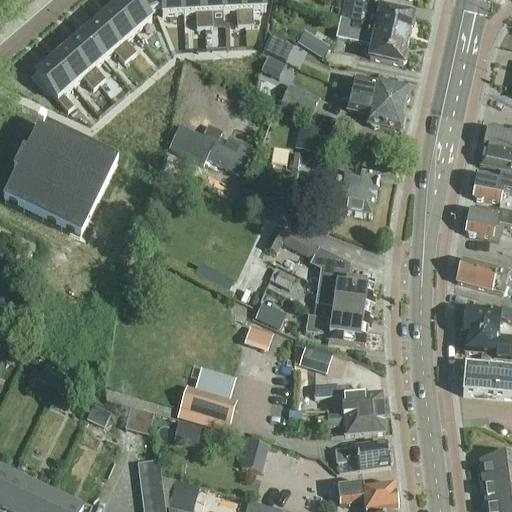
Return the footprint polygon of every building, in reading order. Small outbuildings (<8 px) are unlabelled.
[(147,20),(154,17),(147,0),(136,0),(132,2),(129,0),(127,0),(113,13),(135,39),(151,25),(147,20)] [(162,21),(183,19),(182,0),(147,0),(154,17),(161,14),(162,21)] [(196,35),(204,34),(202,0),(182,0),(183,19),(195,19),(196,35)] [(211,18),(224,17),(222,0),(202,0),(204,34),(212,34),(211,18)] [(237,33),(245,32),(243,0),(222,0),(224,17),(236,17),(237,33)] [(264,0),(243,0),(245,32),(253,32),(252,16),(265,15),(264,0)] [(355,14),(352,26),(350,33),(407,45),(410,35),(412,33),(414,26),(412,23),(413,21),(379,14),(382,2),(371,0),(356,0),(354,14),(355,14)] [(126,47),(135,39),(113,13),(97,26),(130,65),(136,59),(126,47)] [(350,33),(352,26),(339,23),(335,42),(371,50),(368,63),(402,70),(403,67),(405,66),(407,59),(405,56),(407,45),(350,33)] [(124,70),(130,65),(97,26),(82,39),(104,66),(114,58),(124,70)] [(297,47),(322,62),(329,50),(305,35),(297,47)] [(95,74),(104,66),(82,39),(66,52),(99,91),(105,86),(95,74)] [(263,57),(286,66),(291,54),(269,45),(263,57)] [(93,96),(99,91),(66,52),(51,66),(73,92),(83,84),(93,96)] [(63,100),(73,92),(51,66),(35,79),(67,118),(73,112),(63,100)] [(353,83),(349,104),(404,115),(406,105),(409,102),(408,98),(409,94),(375,86),(375,88),(353,83)] [(280,109),(310,123),(319,103),(290,89),(280,109)] [(404,115),(349,104),(346,114),(368,119),(366,129),(370,130),(373,132),(378,131),(399,136),(400,132),(402,132),(404,124),(402,123),(404,115)] [(17,177),(3,205),(80,243),(117,167),(45,132),(45,131),(40,128),(37,134),(38,134),(26,158),(23,156),(13,175),(17,177)] [(296,153),(315,157),(320,133),(301,129),(296,153)] [(180,130),(169,153),(171,154),(189,163),(203,169),(205,164),(238,179),(250,153),(228,143),(226,146),(219,143),(222,137),(208,130),(203,141),(180,130)] [(485,154),(511,159),(511,132),(503,130),(502,135),(487,132),(483,153),(485,154)] [(171,154),(167,162),(185,171),(189,163),(171,154)] [(511,159),(485,154),(484,156),(482,158),(481,163),(482,166),(481,170),(511,176),(511,159)] [(332,211),(331,214),(371,222),(375,204),(376,204),(379,186),(338,178),(337,186),(329,185),(330,181),(311,177),(308,190),(307,190),(304,206),(332,211)] [(478,178),(473,202),(474,202),(476,205),(481,206),(483,204),(500,207),(502,197),(511,198),(511,180),(496,177),(495,182),(478,178)] [(465,237),(467,237),(468,240),(473,241),(475,239),(498,244),(501,233),(498,232),(499,228),(511,231),(511,217),(488,213),(487,217),(470,213),(465,237)] [(265,253),(276,258),(281,247),(313,264),(318,253),(276,231),(265,253)] [(11,257),(7,266),(19,272),(23,263),(11,257)] [(490,295),(503,299),(509,277),(496,273),(463,264),(456,287),(490,296),(490,295)] [(7,266),(2,274),(15,280),(19,272),(7,266)] [(91,289),(104,294),(112,272),(99,267),(91,289)] [(229,291),(233,281),(198,268),(194,278),(229,291)] [(269,285),(288,295),(295,282),(275,273),(269,285)] [(2,274),(0,279),(0,283),(11,289),(15,280),(2,274)] [(318,288),(316,298),(336,301),(336,303),(371,308),(372,304),(371,303),(373,287),(337,282),(336,290),(318,288)] [(11,289),(0,283),(0,293),(7,297),(11,289)] [(261,310),(270,315),(279,298),(270,293),(261,310)] [(333,311),(331,324),(331,325),(368,330),(369,324),(368,324),(370,309),(371,309),(371,308),(336,303),(336,301),(316,298),(315,309),(333,311)] [(464,357),(487,359),(486,364),(511,365),(511,343),(497,342),(498,323),(511,327),(511,315),(499,311),(499,317),(464,314),(463,326),(460,327),(459,334),(462,336),(462,340),(465,340),(464,357)] [(252,326),(262,331),(268,317),(257,313),(252,326)] [(331,325),(331,324),(308,321),(305,336),(324,339),(323,342),(325,344),(328,345),(364,351),(367,335),(368,335),(368,330),(331,325)] [(265,354),(272,336),(249,327),(242,345),(265,354)] [(301,366),(327,374),(331,362),(304,354),(301,366)] [(39,383),(48,387),(54,374),(45,370),(39,383)] [(511,375),(465,372),(464,386),(511,389),(511,375)] [(48,387),(56,391),(62,379),(54,374),(48,387)] [(194,395),(229,405),(235,384),(201,374),(194,395)] [(56,391),(65,395),(71,383),(62,379),(56,391)] [(71,383),(65,395),(73,399),(79,387),(71,383)] [(511,389),(464,386),(463,399),(511,403),(511,389)] [(341,402),(342,418),(383,416),(382,399),(348,401),(348,391),(313,393),(314,403),(341,402)] [(180,412),(231,427),(237,407),(229,405),(194,395),(186,392),(180,412)] [(87,423),(95,427),(101,414),(93,410),(87,423)] [(125,434),(136,437),(142,416),(131,412),(125,434)] [(101,414),(95,427),(104,431),(110,418),(101,414)] [(142,416),(136,437),(148,440),(154,419),(142,416)] [(288,416),(288,428),(300,429),(301,417),(288,416)] [(383,416),(342,418),(327,419),(328,431),(343,430),(344,441),(384,439),(383,416)] [(196,453),(201,432),(178,427),(173,448),(196,453)] [(241,472),(261,478),(269,451),(248,446),(241,472)] [(355,454),(335,457),(336,468),(356,465),(358,477),(389,473),(389,469),(391,469),(390,461),(388,461),(386,448),(355,452),(355,454)] [(511,460),(480,465),(482,487),(511,482),(511,460)] [(137,468),(139,480),(160,477),(159,465),(137,468)] [(0,507),(13,481),(0,474),(0,507)] [(139,480),(140,491),(162,489),(160,477),(139,480)] [(77,511),(13,481),(0,507),(0,511),(77,511)] [(511,482),(482,487),(485,508),(511,504),(511,482)] [(194,511),(200,494),(175,488),(169,509),(180,511),(194,511)] [(140,491),(141,503),(163,500),(162,489),(140,491)] [(339,508),(356,506),(355,504),(363,503),(364,511),(396,511),(397,511),(398,509),(398,504),(396,502),(394,490),(374,493),(374,489),(354,491),(353,489),(337,492),(339,508)] [(141,503),(142,511),(163,511),(165,511),(163,500),(141,503)]
